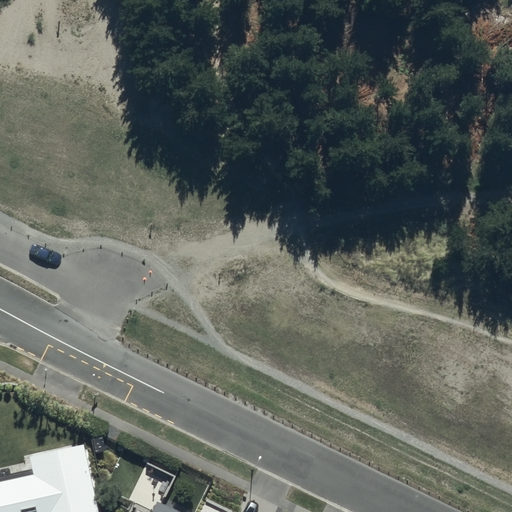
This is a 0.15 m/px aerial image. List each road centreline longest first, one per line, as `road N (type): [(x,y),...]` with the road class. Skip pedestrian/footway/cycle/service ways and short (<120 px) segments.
road 1 (residential): [(0,312),(407,511)]
road 2 (track): [(295,224),(511,196)]
